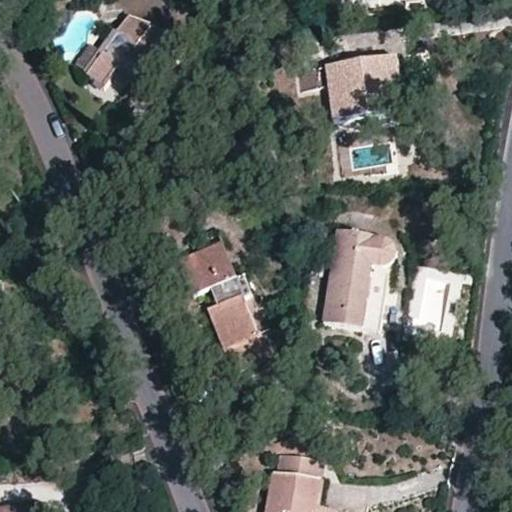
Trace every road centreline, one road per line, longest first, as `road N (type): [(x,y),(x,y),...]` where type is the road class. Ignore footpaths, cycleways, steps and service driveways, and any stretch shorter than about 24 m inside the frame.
road 1 (residential): [(0,51),(33,95),(196,511)]
road 2 (residential): [(467,511),(511,231)]
